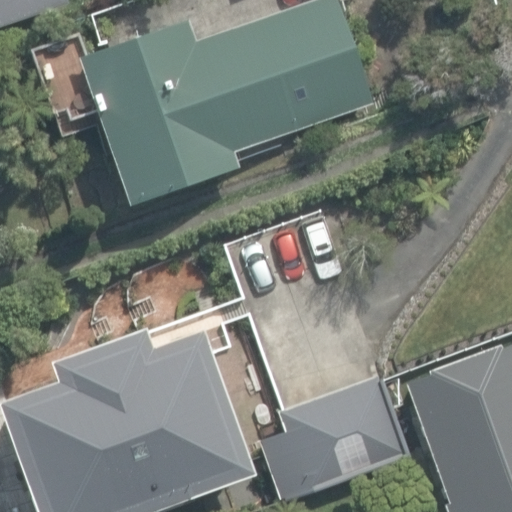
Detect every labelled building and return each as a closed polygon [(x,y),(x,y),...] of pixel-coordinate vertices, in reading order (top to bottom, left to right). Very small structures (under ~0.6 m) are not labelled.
[(0,0),(0,28),(67,4),(66,0),(0,0)] [(74,56),(124,205),(234,168),(229,152),(367,105),(331,0),(315,0),(192,42),(184,19),(74,56)] [(0,398),(0,418),(32,511),(142,511),(251,474),(200,329),(148,348),(141,329),(46,362),(53,380),(0,398)] [(511,511),(511,342),(497,348),(496,345),(424,371),(426,376),(402,384),(443,499),(439,501),(443,511),(511,511)] [(258,439),(278,497),(405,453),(378,376),(278,411),(284,430),(258,439)]
